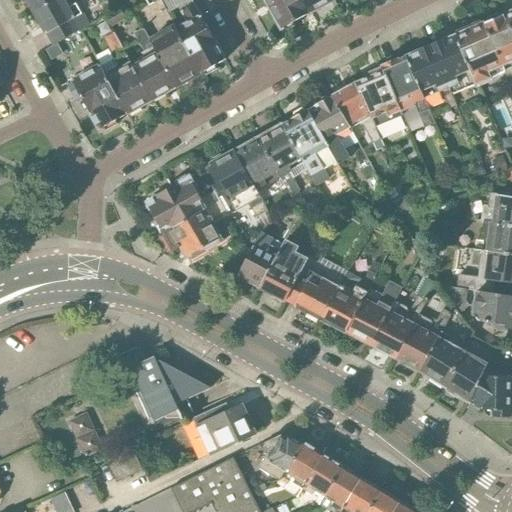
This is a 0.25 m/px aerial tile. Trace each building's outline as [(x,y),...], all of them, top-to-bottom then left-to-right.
[(25,0),(27,3),(30,4),(35,13),(34,15),(60,0),(25,0)] [(73,0),(60,0),(34,15),(33,17),(37,25),(41,26),(45,35),(48,35),(54,46),(88,27),(73,0)] [(311,13),(304,0),(265,0),(282,29),(286,27),(288,28),(295,25),(295,22),(311,13)] [(304,0),(311,13),(334,0),(304,0)] [(177,30),(201,73),(204,71),(206,75),(217,69),(215,65),(226,59),(195,5),(181,13),(188,24),(177,30)] [(112,27),(126,19),(120,8),(106,16),(112,27)] [(484,23),(505,72),(511,69),(511,11),(502,16),(498,14),(489,17),(486,22),(484,23)] [(455,35),(475,85),(476,87),(493,80),(492,78),(505,72),(484,23),(455,35)] [(155,48),(177,87),(201,73),(177,30),(175,27),(153,39),(155,42),(152,44),(155,48)] [(135,36),(141,47),(151,41),(145,30),(135,36)] [(102,68),(128,114),(151,101),(134,68),(115,35),(106,40),(116,60),(102,68)] [(432,45),(452,94),(475,85),(455,35),(432,45)] [(63,54),(58,44),(54,46),(46,51),(51,60),(59,56),(63,54)] [(407,55),(426,99),(444,92),(451,109),(457,106),(452,94),(432,45),(407,55)] [(177,87),(155,48),(145,53),(143,55),(146,61),(134,68),(151,101),(177,87)] [(383,65),(384,68),(403,113),(417,107),(426,129),(436,124),(426,99),(407,55),(383,65)] [(128,114),(102,68),(68,86),(78,103),(83,99),(100,129),(105,126),(107,129),(118,123),(117,120),(128,114)] [(357,83),(377,128),(404,116),(403,113),(384,68),(372,73),(373,76),(357,83)] [(331,96),(351,129),(360,124),(362,127),(364,126),(373,142),(376,149),(385,146),(377,128),(357,83),(347,88),(343,88),(337,91),(335,94),(332,96),(331,96)] [(308,110),(334,155),(339,165),(351,158),(340,139),(353,132),(351,129),(331,96),(327,95),(321,98),(320,103),(308,110)] [(283,124),(310,171),(318,185),(330,179),(321,162),(334,155),(308,110),(303,107),(293,112),(292,119),(283,124)] [(258,138),(281,177),(291,196),(301,191),(294,179),(310,171),(283,124),(282,124),(277,121),(270,125),(270,131),(258,138)] [(233,152),(256,191),(281,177),(258,138),(252,134),(246,138),(246,144),(233,152)] [(256,191),(233,152),(225,156),(221,154),(215,158),(215,162),(202,169),(211,185),(220,180),(236,210),(248,204),(256,216),(267,211),(256,191)] [(498,172),(508,169),(503,156),(493,160),(498,172)] [(486,174),(482,164),(471,169),(475,179),(486,174)] [(160,225),(165,234),(221,201),(214,190),(201,197),(189,176),(186,178),(183,176),(178,179),(178,182),(156,194),(158,196),(147,202),(153,214),(150,216),(156,227),(160,225)] [(481,221),(484,222),(511,226),(511,197),(491,195),(489,207),(483,206),(481,221)] [(403,222),(414,217),(406,197),(394,202),(403,222)] [(401,219),(393,203),(390,199),(378,206),(399,221),(401,219)] [(221,201),(165,234),(174,250),(181,246),(187,257),(190,255),(193,260),(205,253),(204,251),(217,244),(218,245),(224,242),(220,233),(218,234),(213,225),(229,216),(221,201)] [(299,217),(291,233),(301,238),(309,223),(299,217)] [(486,251),(511,254),(511,226),(484,222),(483,235),(488,236),(486,251)] [(240,275),(264,287),(284,245),(266,235),(272,223),(265,227),(240,275)] [(306,267),(312,253),(287,240),(284,245),(264,287),(272,292),(271,294),(286,302),(287,301),(288,301),(306,267)] [(458,289),(468,289),(479,291),(495,293),(496,281),(511,283),(511,254),(486,251),(483,251),(481,265),(480,265),(478,277),(459,275),(458,289)] [(340,285),(323,319),(348,332),(367,296),(381,270),(373,265),(361,288),(357,286),(353,292),(340,285)] [(340,285),(306,267),(288,301),(323,319),(340,285)] [(367,296),(348,332),(350,333),(351,338),(356,341),(362,339),(372,345),(396,302),(403,288),(391,281),(380,302),(379,303),(367,296)] [(466,302),(468,289),(458,289),(440,286),(459,313),(470,306),(466,302)] [(511,295),(495,293),(479,291),(476,314),(480,320),(490,322),(489,326),(511,329),(511,295)] [(412,308),(416,310),(421,313),(426,302),(425,301),(426,299),(419,296),(412,308)] [(396,358),(416,322),(411,320),(405,317),(407,312),(407,308),(396,302),(372,345),(396,358)] [(416,322),(396,358),(421,371),(442,332),(452,314),(443,309),(437,321),(432,318),(431,320),(420,314),(416,322)] [(442,332),(421,371),(433,379),(431,382),(442,389),(444,386),(446,387),(467,350),(454,344),(456,340),(442,332)] [(144,362),(137,347),(109,360),(116,376),(130,370),(138,386),(156,420),(178,410),(176,404),(190,398),(212,388),(160,360),(159,361),(158,362),(155,357),(144,362)] [(470,403),(485,373),(489,363),(467,350),(446,387),(450,390),(448,393),(459,400),(461,397),(470,403)] [(498,373),(485,373),(470,403),(481,410),(493,410),(493,417),(511,417),(511,376),(498,376),(498,373)] [(256,433),(242,404),(225,412),(222,404),(193,418),(203,439),(209,436),(216,451),(256,433)] [(69,422),(86,457),(104,449),(88,414),(69,422)] [(284,472),(286,474),(304,442),(303,441),(302,443),(291,437),(290,439),(281,434),(264,443),(266,449),(269,451),(265,457),(258,469),(274,478),(279,481),(284,472)] [(304,442),(286,474),(295,479),(292,483),(302,489),(323,453),(304,442)] [(128,477),(143,470),(132,444),(116,450),(128,477)] [(323,453),(302,489),(312,495),(315,491),(324,497),(343,465),(323,453)] [(234,458),(171,489),(182,511),(193,511),(212,503),(216,511),(260,511),(254,499),(249,490),(244,479),(234,458)] [(343,465),(324,497),(335,503),(332,507),(340,511),(341,511),(363,477),(343,465)] [(249,490),(259,485),(253,475),(244,479),(249,490)] [(363,477),(341,511),(367,511),(381,488),(363,477)] [(259,485),(249,490),(254,499),(263,493),(259,485)] [(381,488),(367,511),(394,511),(402,500),(381,488)] [(394,511),(420,511),(402,500),(394,511)]
